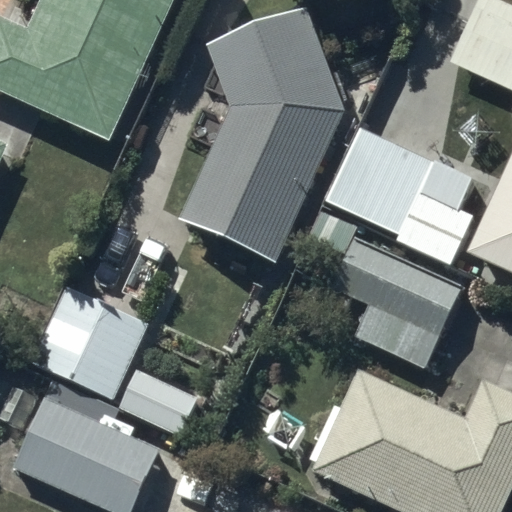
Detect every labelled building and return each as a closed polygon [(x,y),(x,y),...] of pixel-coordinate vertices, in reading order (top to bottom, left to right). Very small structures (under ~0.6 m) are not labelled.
[(191,0),(55,0),(36,41),(8,29),(0,46),(0,99),(120,155),(191,0)] [(318,18),(218,56),(242,118),(190,231),(286,276),(358,120),(318,18)] [(478,182),(360,133),(328,209),(403,241),(400,247),(455,271),(477,219),(464,214),(478,182)] [(0,191),(17,154),(0,146),(0,191)] [(511,187),(478,268),(511,282),(511,187)] [(464,293),(356,244),(333,294),(369,310),(356,340),(428,372),(464,293)] [(154,326),(68,289),(33,368),(57,378),(15,472),(107,511),(134,511),(167,437),(184,444),(202,405),(132,374),(154,326)] [(391,511),(506,511),(511,501),(511,395),(487,384),(469,422),(362,374),(345,410),(339,407),(313,465),(319,468),(314,477),(391,511)]
